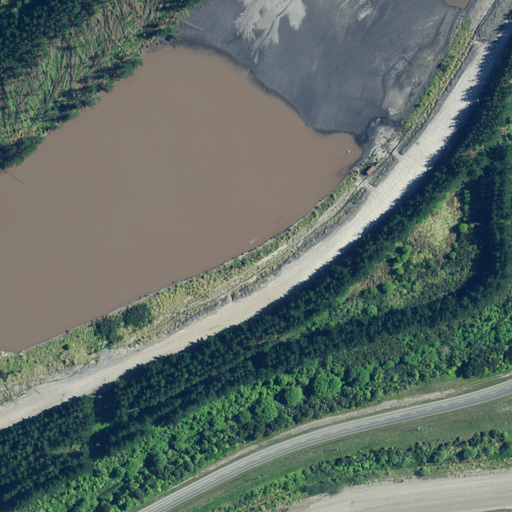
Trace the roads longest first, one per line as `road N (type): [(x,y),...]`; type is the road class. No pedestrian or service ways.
road 1 (unclassified): [(0,421),(179,337),(286,275),(365,216),(445,123),(511,11)]
road 2 (tertiary): [(148,511),(294,442),(511,385)]
road 3 (tertiary): [(511,488),(348,511)]
